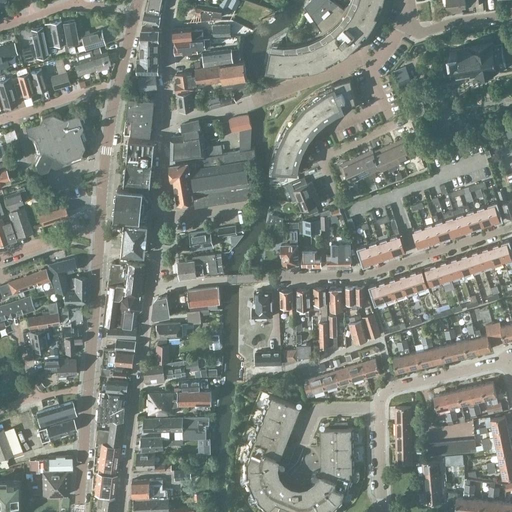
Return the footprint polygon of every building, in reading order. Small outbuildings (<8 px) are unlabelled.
[(162,9),(163,0),(147,0),(146,8),(151,9),(152,7),(162,9)] [(222,0),(220,5),(220,7),(198,4),(196,14),(212,17),(213,16),(221,17),(222,6),(227,8),(228,6),(236,10),(240,0),(239,0),(222,0)] [(332,61),(335,59),(338,58),(341,56),(344,54),(347,52),(350,50),(362,38),(364,35),(367,32),(369,29),(371,26),(373,23),(374,20),(376,17),(377,14),(379,11),(380,8),(381,5),(382,2),(382,0),(351,0),(351,2),(350,4),(349,6),(347,8),(346,11),(331,0),(318,0),(308,10),(323,33),(321,34),(319,35),(316,36),(314,37),(312,38),(309,39),(305,40),(302,41),(300,41),(297,42),(292,43),(287,43),(287,33),(272,42),(266,70),(272,71),(275,71),(278,72),(281,72),(285,72),(288,72),(292,72),(295,72),(299,71),(302,71),(306,70),(309,69),(312,69),(316,68),(319,67),(322,65),(326,64),(329,63),(332,61)] [(446,0),(448,13),(457,11),(457,7),(465,6),(464,0),(446,0)] [(159,25),(161,13),(145,10),(143,23),(159,25)] [(67,43),(76,42),(75,34),(77,33),(74,19),(63,21),(67,43)] [(49,46),(64,44),(65,43),(61,20),(45,23),(49,46)] [(214,36),(231,34),(230,24),(213,25),(214,36)] [(237,24),(233,30),(240,34),(243,28),(237,24)] [(37,58),(48,55),(42,27),(31,29),(37,58)] [(138,50),(137,59),(138,59),(138,70),(140,70),(140,76),(156,74),(156,70),(158,70),(158,66),(158,51),(159,28),(142,27),(141,50),(138,50)] [(175,28),(173,29),(174,40),(193,38),(193,39),(201,38),(200,37),(203,36),(203,29),(192,30),(191,27),(175,28)] [(85,49),(105,43),(101,30),(81,36),(85,49)] [(175,46),(173,47),(174,51),(175,52),(176,54),(198,52),(198,47),(201,46),(201,47),(210,46),(209,38),(174,41),(175,46)] [(498,69),(506,67),(502,44),(493,46),(493,42),(450,50),(452,58),(454,58),(457,77),(471,74),(471,78),(499,72),(498,69)] [(0,46),(0,69),(9,66),(6,57),(17,54),(14,43),(0,46)] [(24,61),(32,59),(30,47),(21,49),(24,61)] [(93,56),(101,53),(99,48),(91,50),(93,56)] [(205,66),(234,62),(232,48),(204,52),(205,66)] [(91,56),(95,69),(111,65),(110,61),(116,59),(116,52),(108,54),(107,51),(101,53),(93,56),(91,56)] [(78,74),(95,69),(91,56),(74,61),(78,74)] [(248,83),(244,61),(236,63),(221,65),(221,64),(201,67),(195,68),(197,77),(193,78),(192,72),(176,74),(177,82),(176,82),(177,91),(195,88),(198,88),(198,84),(222,81),(224,90),(248,83)] [(50,98),(42,69),(31,72),(36,92),(40,91),(43,100),(50,98)] [(66,72),(59,74),(62,86),(70,84),(66,72)] [(26,104),(33,102),(30,94),(34,92),(28,73),(21,75),(17,76),(21,89),(23,95),(26,104)] [(59,74),(51,77),(54,88),(62,86),(59,74)] [(156,74),(132,77),(133,83),(140,83),(141,88),(157,86),(156,74)] [(410,77),(399,81),(401,86),(412,82),(410,77)] [(0,93),(4,108),(17,104),(10,78),(0,80),(0,93)] [(339,81),(334,83),(329,85),(325,87),(322,89),(319,90),(316,92),(318,95),(312,99),(310,100),(309,98),(306,100),(304,102),(301,104),(299,106),(297,109),(294,111),(292,114),(290,116),(293,118),(288,124),(285,130),(282,128),(281,131),(279,135),(278,138),(277,141),(275,144),(274,148),(273,151),(276,152),(275,155),(274,162),(271,162),(271,164),(270,167),(270,170),(270,172),(287,173),(293,174),(294,171),(294,169),(294,166),(295,163),(295,161),(296,158),(297,156),(297,153),(298,151),(299,148),(300,146),(301,143),(302,141),(304,139),(305,136),(307,134),(308,132),(310,130),(311,128),(315,124),(317,122),(319,120),(321,119),(323,117),(325,115),(329,112),(331,111),(333,110),(336,108),(356,101),(351,78),(348,79),(345,80),(342,80),(339,81)] [(241,88),(243,97),(252,94),(250,85),(241,88)] [(243,97),(241,88),(233,90),(235,99),(243,97)] [(235,99),(233,90),(221,93),(224,105),(236,101),(235,99)] [(193,99),(192,92),(178,94),(181,111),(194,109),(193,104),(196,104),(195,98),(193,99)] [(211,108),(224,105),(221,93),(208,96),(211,108)] [(152,128),(154,103),(154,98),(129,96),(125,132),(125,133),(151,135),(151,127),(152,128)] [(85,120),(82,111),(63,118),(52,112),(42,115),(39,120),(25,125),(29,137),(32,139),(38,155),(34,162),(37,170),(41,172),(87,155),(84,146),(87,140),(82,126),(85,120)] [(242,115),(245,129),(252,127),(249,114),(242,115)] [(245,129),(242,115),(237,117),(240,130),(245,129)] [(240,130),(237,117),(229,119),(232,132),(240,130)] [(203,137),(199,120),(182,124),(183,125),(182,126),(182,130),(183,130),(184,133),(172,136),(171,160),(206,156),(204,140),(203,137)] [(240,150),(251,148),(252,127),(245,129),(240,130),(240,150)] [(17,139),(14,129),(3,133),(6,142),(17,139)] [(414,144),(411,146),(406,136),(395,142),(403,159),(411,155),(418,152),(414,144)] [(150,186),(155,141),(150,141),(129,138),(129,142),(127,158),(128,158),(127,164),(126,163),(124,183),(125,183),(125,187),(119,186),(115,216),(121,217),(126,217),(147,219),(147,211),(148,208),(146,205),(151,201),(147,196),(149,195),(149,188),(144,188),(144,185),(150,186)] [(395,162),(403,159),(395,142),(384,147),(395,169),(397,169),(395,162)] [(391,171),(395,169),(384,147),(374,151),(380,167),(381,169),(387,166),(391,171)] [(251,148),(240,150),(196,157),(196,159),(169,163),(172,178),(174,178),(178,201),(194,199),(195,206),(247,198),(249,184),(245,159),(256,157),(254,148),(251,148)] [(380,167),(374,151),(373,149),(361,154),(372,177),(376,175),(375,169),(380,167)] [(370,178),(372,177),(361,154),(351,159),(358,177),(366,173),(370,178)] [(345,183),(358,177),(351,159),(339,164),(343,173),(340,174),(345,183)] [(0,182),(4,181),(9,179),(3,162),(0,163),(0,182)] [(299,199),(316,192),(312,181),(307,183),(305,177),(292,182),(299,199)] [(17,209),(16,205),(23,203),(22,199),(28,197),(25,189),(4,196),(18,238),(33,233),(24,206),(17,209)] [(350,189),(343,192),(347,200),(354,198),(350,189)] [(511,200),(507,202),(505,196),(503,190),(499,191),(507,217),(511,215),(511,200)] [(316,192),(299,199),(306,215),(318,210),(316,204),(320,202),(316,192)] [(1,215),(4,214),(0,201),(0,245),(16,240),(10,222),(4,224),(1,215)] [(486,204),(493,224),(503,220),(497,201),(486,204)] [(42,225),(62,219),(68,217),(64,203),(38,211),(42,225)] [(482,227),(493,224),(486,204),(476,208),(482,227)] [(472,230),(482,227),(476,208),(469,210),(467,205),(464,206),(472,230)] [(333,216),(341,213),(339,206),(331,208),(333,216)] [(453,210),(461,234),(472,230),(464,206),(453,210)] [(321,212),(321,216),(321,228),(328,228),(328,216),(329,216),(329,209),(321,212)] [(444,218),(451,237),(461,234),(453,210),(443,213),(444,218)] [(440,241),(451,237),(444,218),(438,220),(436,214),(432,216),(434,222),(440,241)] [(299,230),(320,230),(320,219),(302,220),(299,221),(299,230)] [(124,238),(123,250),(145,253),(146,242),(147,242),(148,234),(146,234),(147,223),(146,223),(126,221),(125,233),(124,233),(123,238),(124,238)] [(430,244),(440,241),(434,222),(423,225),(430,244)] [(419,248),(430,244),(423,225),(412,229),(419,248)] [(237,233),(236,226),(213,230),(209,229),(189,233),(193,250),(214,246),(212,237),(237,233)] [(389,237),(395,256),(406,252),(400,233),(399,233),(397,228),(392,229),(394,235),(389,237)] [(283,265),(293,264),(293,263),(298,263),(297,230),(289,231),(290,244),(281,244),(282,255),(283,255),(283,265)] [(385,259),(395,256),(389,237),(378,240),(385,259)] [(511,259),(511,247),(509,239),(499,243),(505,262),(506,266),(511,264),(509,260),(511,259)] [(374,263),(385,259),(378,240),(368,244),(374,263)] [(327,267),(339,267),(339,242),(332,242),(332,254),(327,254),(327,267)] [(339,242),(339,267),(351,267),(351,242),(339,242)] [(494,265),(505,262),(498,243),(488,246),(494,265)] [(363,266),(374,263),(368,244),(357,247),(363,266)] [(484,269),(494,265),(488,246),(477,250),(484,269)] [(317,256),(317,250),(302,251),(302,266),(312,265),(313,266),(321,266),(321,256),(317,256)] [(473,272),(484,269),(477,250),(467,253),(473,272)] [(180,277),(198,275),(218,272),(218,271),(224,270),(221,253),(194,256),(194,260),(178,262),(180,277)] [(463,276),(473,272),(467,253),(456,256),(463,276)] [(136,313),(139,311),(141,309),(142,300),(140,297),(143,278),(145,262),(144,262),(144,257),(130,256),(130,258),(120,256),(119,263),(112,262),(108,288),(107,295),(104,315),(105,323),(135,326),(135,322),(136,313)] [(452,279),(463,276),(456,256),(446,260),(452,279)] [(56,291),(64,289),(68,288),(64,273),(77,269),(74,257),(49,264),(56,291)] [(442,283),(452,279),(446,260),(435,263),(442,283)] [(431,286),(442,283),(435,263),(425,267),(431,286)] [(0,289),(3,297),(50,280),(46,268),(0,285),(0,289)] [(411,271),(417,291),(428,287),(422,268),(411,271)] [(407,294),(417,291),(411,271),(401,275),(407,294)] [(396,298),(407,294),(401,275),(390,278),(396,298)] [(88,303),(87,277),(70,277),(70,288),(75,288),(75,291),(65,291),(65,304),(88,303)] [(386,301),(396,298),(390,278),(379,282),(386,301)] [(375,305),(386,301),(379,282),(369,285),(375,305)] [(191,311),(209,308),(218,307),(218,302),(221,302),(219,286),(188,290),(189,305),(190,305),(191,311)] [(351,309),(355,309),(355,286),(345,286),(345,303),(351,303),(351,309)] [(355,286),(355,309),(359,309),(359,303),(364,303),(365,286),(355,286)] [(314,304),(314,309),(321,309),(322,315),(328,315),(327,308),(326,308),(326,303),(326,287),(313,287),(314,304)] [(343,309),(342,288),(337,288),(336,287),(331,287),(330,288),(329,288),(330,309),(329,310),(329,316),(330,335),(328,335),(328,336),(328,347),(337,346),(337,336),(337,335),(336,309),(343,309)] [(255,307),(253,307),(253,317),(272,316),(272,291),(263,291),(262,289),(257,289),(255,291),(254,291),(255,307)] [(297,309),(305,309),(305,315),(312,315),(312,305),(310,305),(310,289),(297,289),(297,309)] [(293,290),(280,291),(280,307),(289,306),(290,323),(295,323),(295,306),(292,306),(293,290)] [(155,317),(170,314),(167,295),(158,297),(155,301),(153,315),(155,317)] [(0,318),(35,309),(30,296),(0,305),(0,318)] [(76,325),(76,323),(82,322),(82,306),(62,307),(62,324),(65,324),(65,336),(78,335),(77,325),(76,325)] [(209,308),(191,311),(187,311),(189,324),(201,322),(200,312),(203,312),(203,314),(210,314),(209,308)] [(29,328),(60,324),(58,313),(28,318),(29,328)] [(369,338),(380,334),(375,316),(364,319),(369,338)] [(362,320),(351,323),(348,324),(354,342),(367,338),(362,320)] [(328,321),(319,322),(320,347),(328,347),(328,336),(328,335),(328,321)] [(182,337),(181,322),(158,323),(159,344),(156,344),(155,361),(168,361),(169,343),(167,343),(167,338),(170,338),(170,341),(172,343),(178,343),(180,341),(179,337),(182,337)] [(404,322),(394,326),(395,330),(406,327),(404,322)] [(504,340),(501,326),(500,322),(486,326),(488,335),(489,335),(490,343),(504,340)] [(504,340),(511,338),(511,323),(501,326),(504,340)] [(476,338),(474,330),(473,324),(467,326),(470,339),(465,340),(468,355),(480,352),(477,338),(476,338)] [(136,338),(137,327),(109,326),(108,336),(136,338)] [(28,332),(23,333),(25,344),(30,344),(31,351),(49,348),(48,342),(52,341),(51,328),(46,328),(28,331),(28,332)] [(489,335),(488,335),(482,337),(480,329),(474,330),(476,338),(477,338),(480,352),(492,349),(490,343),(489,335)] [(429,349),(428,343),(426,333),(420,335),(424,350),(417,351),(420,366),(432,363),(429,349)] [(66,353),(75,353),(74,343),(82,343),(82,335),(74,336),(74,337),(65,338),(66,353)] [(134,350),(136,340),(117,338),(116,348),(134,350)] [(420,366),(417,351),(410,353),(407,340),(402,341),(404,349),(405,354),(408,368),(420,366)] [(456,357),(468,355),(465,340),(453,343),(456,357)] [(444,360),(456,357),(453,343),(441,346),(444,360)] [(296,357),(311,357),(311,345),(295,346),(296,357)] [(432,363),(444,360),(441,346),(429,349),(432,363)] [(133,366),(134,351),(104,348),(102,366),(115,367),(115,364),(133,366)] [(255,352),(256,365),(282,364),(281,350),(255,352)] [(396,371),(408,368),(405,354),(393,357),(396,371)] [(64,359),(64,357),(44,358),(44,367),(57,366),(57,375),(76,374),(75,359),(64,359)] [(183,360),(163,363),(165,377),(185,374),(185,371),(199,369),(198,358),(183,360)] [(362,363),(366,378),(380,374),(375,359),(362,363)] [(353,381),(366,378),(362,363),(349,367),(353,381)] [(164,374),(163,364),(145,365),(145,376),(146,380),(165,379),(165,374),(164,374)] [(340,385),(353,381),(349,367),(335,371),(340,385)] [(126,376),(127,369),(114,368),(114,375),(126,376)] [(326,389),(340,385),(335,371),(322,375),(326,389)] [(314,393),(326,389),(322,375),(309,378),(310,382),(310,384),(304,386),(306,392),(307,395),(314,393)] [(202,379),(179,381),(180,389),(198,388),(203,388),(208,388),(207,378),(202,379)] [(126,392),(127,389),(128,388),(129,383),(127,382),(127,381),(108,379),(107,390),(126,392)] [(481,384),(485,398),(486,406),(487,406),(488,411),(488,413),(494,412),(494,410),(502,408),(501,402),(492,404),(490,397),(497,395),(493,381),(481,384)] [(478,400),(485,398),(481,384),(469,387),(476,414),(481,412),(479,405),(478,400)] [(476,414),(469,387),(458,389),(461,404),(468,402),(470,407),(469,407),(471,415),(476,414)] [(461,404),(458,389),(446,392),(450,411),(451,419),(457,418),(453,405),(461,404)] [(124,419),(125,404),(126,393),(100,390),(98,417),(124,419)] [(212,403),(211,390),(148,391),(148,414),(174,414),(174,399),(178,399),(178,403),(202,403),(212,403)] [(446,392),(434,395),(437,409),(438,409),(439,414),(445,413),(445,412),(450,411),(446,392)] [(330,422),(330,428),(324,428),(324,436),(326,436),(326,440),(325,447),(325,454),(326,454),(326,458),(325,465),(325,468),(323,474),(320,473),(317,471),(316,471),(315,471),(314,471),(313,471),(313,472),(312,472),(312,473),(312,474),(312,475),(313,476),(313,477),(314,477),(315,477),(316,477),(317,477),(317,476),(318,476),(316,480),(309,485),(300,487),(292,485),(285,481),(281,474),(279,466),(279,461),(280,462),(280,463),(281,464),(282,464),(282,465),(283,465),(284,465),(284,464),(285,464),(286,464),(286,463),(286,462),(286,461),(286,460),(285,460),(285,459),(284,459),(280,458),(280,457),(277,456),(278,450),(280,446),(281,446),(284,439),(285,432),(286,429),(287,430),(290,423),(292,416),(293,413),(294,413),(297,405),(270,395),(268,400),(270,400),(270,403),(268,405),(266,405),(261,416),(263,417),(263,420),(261,422),(259,421),(255,433),(257,434),(257,436),(254,439),(253,438),(247,453),(250,454),(249,458),(246,458),(246,474),(250,474),(250,478),(247,480),(254,494),(257,492),(259,497),(257,499),(268,509),(273,504),(280,507),(277,511),(285,511),(286,509),(292,511),(327,511),(329,511),(328,509),(331,506),(334,508),(344,497),(342,495),(344,491),(348,492),(353,478),(352,477),(351,474),(352,472),(354,472),(354,456),(352,456),(351,453),(352,451),(354,451),(354,438),(352,438),(351,435),(351,433),(353,433),(353,428),(348,428),(347,422),(330,422)] [(40,425),(64,418),(76,414),(72,401),(36,412),(40,425)] [(395,421),(411,420),(411,406),(395,407),(395,421)] [(493,430),(508,427),(505,415),(491,418),(492,426),(487,426),(479,428),(480,432),(480,433),(488,431),(493,430)] [(172,417),(144,417),(144,431),(162,431),(162,437),(163,437),(163,439),(183,439),(207,438),(206,423),(210,423),(209,416),(172,417)] [(42,441),(64,434),(77,430),(73,418),(38,429),(42,441)] [(121,444),(124,422),(111,420),(109,432),(99,430),(97,442),(108,444),(108,442),(121,444)] [(396,434),(411,434),(411,420),(395,421),(396,434)] [(483,445),(510,439),(508,427),(493,430),(495,437),(489,439),(482,440),(483,445)] [(0,429),(0,459),(23,451),(14,428),(5,432),(3,428),(0,429)] [(396,448),(412,448),(411,434),(396,434),(396,448)] [(163,437),(162,437),(141,437),(142,449),(163,449),(163,444),(184,444),(183,439),(163,439),(163,437)] [(209,438),(199,438),(199,444),(203,444),(203,453),(210,453),(211,453),(211,438),(209,438)] [(498,454),(511,450),(511,447),(510,439),(483,445),(484,450),(492,448),(497,447),(498,454)] [(429,456),(476,452),(475,440),(427,444),(429,456)] [(101,448),(98,472),(96,494),(113,496),(116,474),(114,474),(115,471),(117,471),(121,446),(110,444),(110,449),(101,448)] [(412,448),(396,448),(396,462),(412,462),(412,448)] [(488,468),(511,463),(511,450),(498,454),(499,461),(494,462),(486,463),(488,468)] [(166,466),(165,466),(165,463),(155,463),(154,452),(137,452),(138,469),(155,469),(155,471),(165,471),(165,470),(171,470),(171,464),(166,465),(166,466)] [(29,472),(39,471),(39,470),(72,469),(71,455),(49,456),(49,459),(29,460),(29,472)] [(423,476),(439,474),(437,461),(422,462),(422,464),(423,476)] [(511,475),(511,463),(488,468),(489,473),(497,472),(502,471),(503,478),(511,475)] [(175,480),(192,480),(192,468),(174,470),(175,480)] [(43,495),(64,494),(69,494),(68,471),(43,471),(43,495)] [(424,490),(440,488),(439,474),(423,476),(424,490)] [(0,485),(0,511),(19,511),(19,480),(12,480),(12,478),(6,478),(6,485),(0,485)] [(171,489),(168,489),(163,489),(162,479),(150,479),(132,480),(133,497),(134,497),(134,499),(169,497),(169,496),(171,496),(171,489)] [(490,482),(488,500),(481,499),(479,511),(491,511),(493,500),(493,495),(494,487),(495,483),(490,482)] [(465,492),(464,497),(456,496),(457,492),(449,491),(448,505),(455,506),(455,511),(462,511),(467,511),(469,498),(470,485),(466,484),(465,492)] [(470,485),(469,498),(467,511),(479,511),(481,499),(474,498),(474,493),(475,485),(470,485)] [(440,488),(424,490),(425,493),(426,503),(441,502),(440,488)] [(169,511),(169,503),(169,497),(134,499),(134,511),(153,511),(155,511),(169,511)] [(113,511),(115,500),(98,498),(97,508),(103,508),(102,511),(113,511)] [(503,511),(505,501),(493,500),(491,511),(503,511)] [(511,511),(511,502),(505,501),(503,511),(511,511)] [(169,503),(169,511),(195,511),(195,506),(175,508),(175,502),(169,503)]
